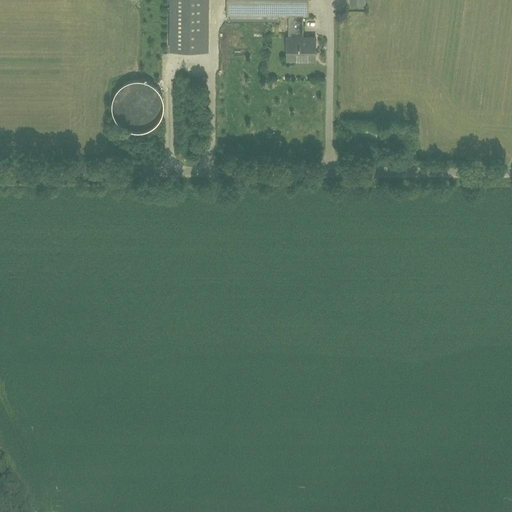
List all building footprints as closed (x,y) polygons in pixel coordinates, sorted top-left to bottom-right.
[(170,0),(170,53),(209,53),(209,0),(170,0)] [(304,17),(308,17),(308,0),(228,0),(228,16),(289,17),(304,17)] [(304,17),(289,17),(289,37),(304,37),(304,17)] [(316,63),(316,37),(304,37),(289,37),(286,37),(287,63),(316,63)] [(147,130),(154,125),(159,119),(163,111),(163,102),(161,94),(156,87),(149,83),(141,80),(132,80),(124,83),(118,89),(114,96),(112,104),(113,113),(116,120),(122,126),(130,130),(138,131),(147,130)]
